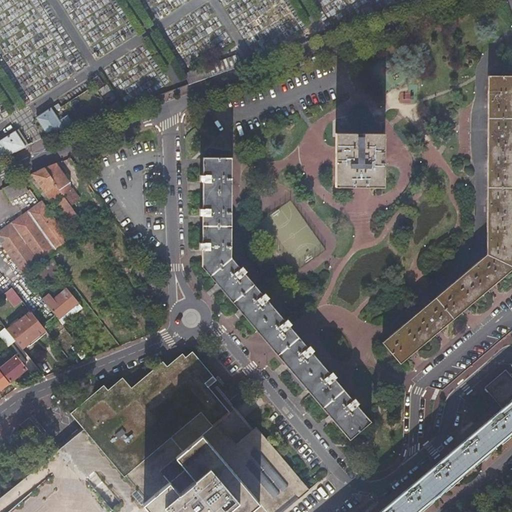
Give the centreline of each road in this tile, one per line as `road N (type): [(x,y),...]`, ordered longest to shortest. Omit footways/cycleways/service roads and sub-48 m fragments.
road 1 (residential): [(494,334),(496,357),(445,406),(435,440),(411,467),(372,487),(345,482),(205,321)]
road 2 (tertiary): [(169,108),(455,0)]
road 3 (residential): [(182,331),(0,413)]
road 4 (tertiary): [(0,176),(169,108)]
road 5 (residential): [(173,267),(169,108)]
